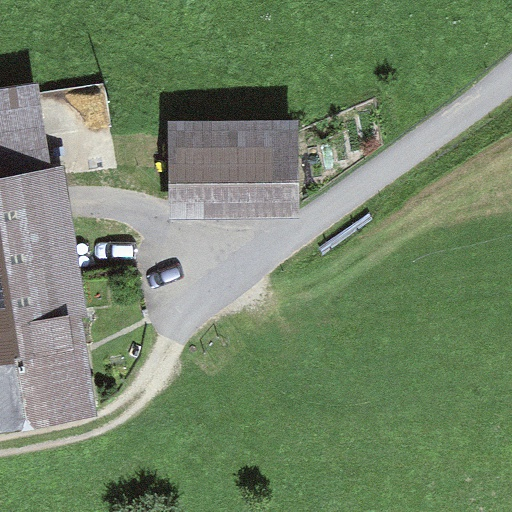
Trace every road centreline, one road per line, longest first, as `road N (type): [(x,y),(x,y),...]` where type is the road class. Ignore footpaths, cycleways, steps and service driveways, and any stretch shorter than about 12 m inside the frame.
road 1 (track): [(511,73),(217,297)]
road 2 (track): [(0,447),(74,432),(129,405),(217,297)]
